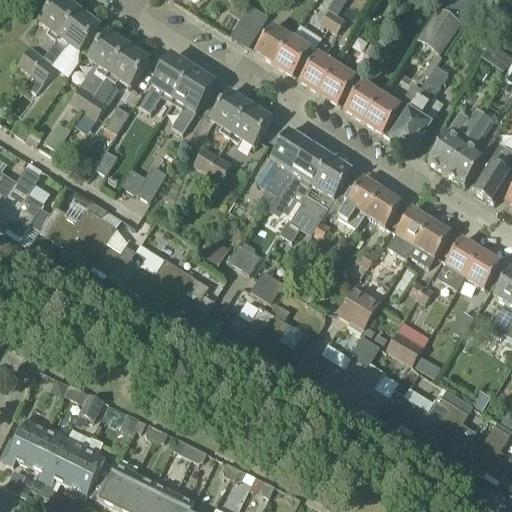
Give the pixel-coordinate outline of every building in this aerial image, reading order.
[(57,45),(79,15),(59,0),(58,0),(39,25),(51,35),(49,38),(57,45)] [(426,0),(446,14),(453,5),(452,4),(455,0),(426,0)] [(453,5),(446,14),(477,37),(484,27),(453,5)] [(268,22),(249,10),(240,25),(259,36),(268,22)] [(439,60),(461,28),(439,12),(416,44),(439,60)] [(43,62),(31,78),(23,88),(36,98),(56,72),(52,70),(69,48),(80,57),(100,31),(79,15),(57,45),(43,62)] [(328,34),(337,20),(328,15),(320,28),(328,34)] [(328,34),(336,39),(345,25),(337,20),(328,34)] [(271,31),(255,56),(274,69),(290,43),(271,31)] [(70,107),(84,116),(129,51),(106,36),(88,63),(102,72),(100,75),(88,95),(81,90),(70,107)] [(388,38),(382,48),(373,62),(381,67),(397,43),(388,38)] [(293,81),(310,55),(290,43),(274,69),(293,81)] [(365,57),(373,62),(382,48),(374,43),(365,57)] [(97,124),(108,108),(110,109),(119,94),(115,91),(119,84),(131,92),(149,65),(129,51),(84,116),(97,124)] [(31,78),(43,62),(31,53),(19,69),(31,78)] [(299,85),(319,97),(335,72),(316,59),(299,85)] [(162,102),(172,108),(193,74),(171,60),(140,110),(152,118),(162,102)] [(511,63),(499,90),(511,95),(511,63)] [(420,123),(438,96),(449,79),(437,70),(429,83),(389,142),(391,144),(392,143),(391,142),(392,140),(399,144),(397,147),(412,157),(430,129),(420,123)] [(354,84),(335,72),(319,97),(338,110),(354,84)] [(193,74),(172,108),(182,114),(172,130),(183,136),(215,88),(193,74)] [(345,114),(364,126),(380,100),(361,88),(345,114)] [(230,142),(250,110),(228,96),(210,125),(224,133),(221,137),(230,142)] [(399,112),(380,100),(364,126),(383,138),(399,112)] [(272,124),(250,110),(230,142),(237,147),(240,144),(254,152),(272,124)] [(116,139),(128,119),(117,112),(105,132),(116,139)] [(446,178),(478,131),(485,120),(475,114),(468,124),(460,119),(428,166),(446,178)] [(485,120),(478,131),(446,178),(465,191),(483,162),(473,155),(493,126),(485,120)] [(310,149),(310,148),(309,150),(303,147),(304,145),(289,135),(271,164),(282,171),(260,205),(270,211),(276,201),(278,202),(310,149)] [(307,201),(313,191),(331,162),(316,153),(315,154),(310,151),(311,149),(310,149),(278,202),(288,208),(297,195),(306,201),(307,200),(307,201)] [(194,169),(208,177),(218,161),(204,153),(194,169)] [(106,155),(95,174),(106,180),(117,162),(106,155)] [(494,209),(511,179),(511,158),(509,162),(501,174),(490,168),(472,195),(494,209)] [(214,193),(220,184),(222,186),(232,169),(218,161),(208,177),(196,196),(200,198),(206,188),(214,193)] [(345,173),(346,171),(331,162),(313,191),(323,197),(317,207),(307,201),(307,200),(306,201),(289,228),(307,239),(306,248),(312,239),(321,245),(329,232),(321,227),(352,176),(351,175),(350,177),(345,173)] [(137,199),(149,207),(166,180),(153,172),(137,199)] [(39,237),(47,225),(51,219),(40,213),(43,209),(29,200),(40,182),(25,173),(16,188),(0,212),(0,235),(5,238),(7,234),(22,243),(30,230),(39,237)] [(0,212),(16,188),(1,178),(0,180),(0,212)] [(366,220),(382,195),(363,182),(354,197),(351,195),(344,206),(347,208),(338,222),(357,234),(365,222),(366,220)] [(384,233),(386,231),(401,207),(382,195),(366,220),(365,222),(384,233)] [(55,212),(51,219),(47,225),(39,237),(39,238),(63,253),(60,257),(75,266),(102,225),(86,215),(76,231),(63,224),(66,218),(55,212)] [(412,213),(411,214),(388,251),(408,264),(410,260),(431,225),(412,213)] [(92,272),(117,287),(135,258),(125,252),(121,259),(106,250),(116,234),(102,225),(75,266),(90,276),(92,272)] [(431,225),(410,260),(429,272),(450,238),(431,225)] [(465,281),(480,256),(461,244),(446,269),(437,283),(456,295),(465,281)] [(243,245),(239,251),(229,268),(249,281),(260,264),(252,259),(255,252),(243,245)] [(138,306),(153,316),(180,274),(140,249),(135,258),(117,287),(141,302),(138,306)] [(375,260),(367,255),(358,269),(367,274),(375,260)] [(500,268),(480,256),(465,281),(467,282),(461,292),(477,302),(483,292),(484,293),(500,268)] [(186,331),(194,317),(200,309),(185,300),(195,283),(180,274),(153,316),(168,325),(170,321),(186,331)] [(511,275),(510,274),(494,302),(505,308),(499,318),(498,317),(488,335),(493,338),(502,343),(510,328),(511,329),(511,275)] [(282,291),(283,290),(263,278),(251,298),(271,310),(282,291)] [(415,304),(417,305),(425,292),(417,286),(403,307),(411,312),(415,304)] [(381,308),(355,292),(339,319),(365,335),(381,308)] [(433,296),(425,292),(417,305),(424,310),(433,296)] [(233,354),(248,363),(279,315),(279,314),(274,311),(270,318),(260,312),(259,315),(246,307),(238,320),(235,319),(230,327),(221,340),(236,349),(233,354)] [(200,309),(194,317),(204,323),(209,315),(200,309)] [(281,311),(279,314),(279,315),(248,363),(263,372),(266,368),(280,377),(288,364),(298,371),(314,346),(283,326),(290,316),(281,311)] [(225,312),(220,321),(230,327),(235,319),(225,312)] [(397,339),(387,355),(411,370),(421,354),(428,343),(404,328),(397,339)] [(344,411),(370,368),(380,352),(362,341),(350,361),(353,363),(345,375),(321,360),(307,381),(331,397),(329,401),(344,411)] [(386,430),(388,427),(403,402),(394,396),(389,404),(375,394),(385,378),(370,368),(344,411),(358,420),(361,416),(375,425),(376,424),(386,430)] [(64,401),(83,410),(88,399),(70,390),(64,401)] [(411,442),(427,452),(458,402),(446,395),(441,404),(437,401),(430,413),(406,397),(403,402),(388,427),(397,433),(400,429),(414,438),(411,442)] [(88,399),(83,410),(84,411),(80,418),(80,419),(89,422),(94,425),(102,407),(88,399)] [(460,464),(469,470),(481,451),(471,444),(457,435),(460,431),(470,415),(472,411),(458,402),(427,452),(441,461),(444,457),(458,466),(460,464)] [(511,433),(511,416),(509,414),(501,426),(511,433)] [(134,434),(140,424),(127,418),(120,433),(131,438),(134,434)] [(29,472),(46,437),(26,427),(16,447),(11,444),(0,465),(13,471),(16,465),(29,472)] [(495,428),(484,446),(481,451),(469,470),(468,472),(483,482),(486,478),(511,494),(511,463),(499,456),(509,440),(511,436),(496,427),(495,428)] [(147,442),(153,445),(158,434),(149,430),(145,438),(147,442)] [(65,446),(39,499),(48,503),(53,494),(51,490),(54,484),(67,491),(91,443),(71,433),(65,446)] [(167,439),(158,434),(153,445),(158,447),(163,446),(167,439)] [(46,437),(29,472),(42,478),(39,484),(35,485),(30,494),(39,499),(65,446),(46,437)] [(91,443),(67,491),(81,497),(78,503),(74,504),(69,511),(81,511),(87,500),(98,505),(116,471),(96,462),(103,449),(91,443)] [(172,455),(191,464),(197,453),(178,444),(172,455)] [(197,453),(191,464),(197,467),(202,465),(206,457),(197,453)] [(230,483),(235,472),(226,468),(223,475),(224,480),(230,483)] [(119,511),(135,480),(128,477),(116,471),(98,505),(98,506),(110,511),(119,511)] [(235,472),(230,483),(236,486),(241,484),(245,477),(235,472)] [(119,511),(143,511),(155,490),(135,480),(119,511)] [(274,491),(265,487),(261,495),(262,499),(268,502),(274,491)] [(167,511),(174,499),(155,490),(143,511),(167,511)] [(174,499),(167,511),(191,511),(193,509),(174,499)]
